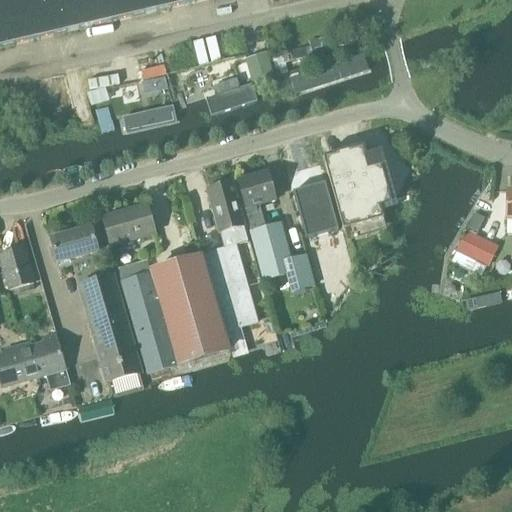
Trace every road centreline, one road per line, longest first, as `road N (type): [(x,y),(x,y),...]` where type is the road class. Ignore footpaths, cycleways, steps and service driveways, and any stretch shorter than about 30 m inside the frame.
road 1 (residential): [(0,206),(371,109),(400,109)]
road 2 (residential): [(400,109),(511,156)]
